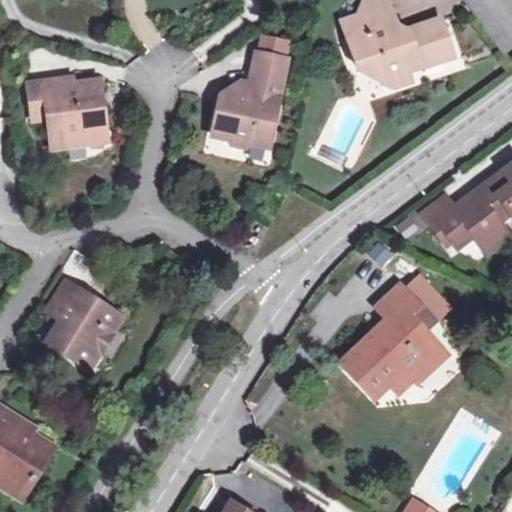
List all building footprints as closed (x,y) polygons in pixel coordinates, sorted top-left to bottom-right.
[(369,11),(389,5),(387,0),(366,0),(365,0),(369,11)] [(369,11),(348,18),(354,36),(346,38),(355,68),(372,64),(377,84),(391,90),(409,84),(406,75),(452,60),(448,43),(439,46),(433,26),(409,32),(394,27),(389,5),(369,11)] [(354,36),(348,18),(341,20),(346,38),(354,36)] [(439,46),(448,43),(442,23),(433,26),(439,46)] [(249,82),(246,100),(236,98),(226,96),(218,101),(211,134),(224,136),(232,145),(247,148),(254,143),(268,146),(285,58),(255,51),(249,82)] [(372,64),(355,68),(356,72),(377,84),(372,64)] [(72,79),(61,81),(62,88),(73,86),(72,79)] [(236,98),(246,100),(249,82),(240,80),(236,98)] [(62,88),(61,81),(39,85),(46,122),(62,119),(67,149),(85,146),(83,130),(106,126),(105,114),(99,115),(97,102),(102,101),(98,81),(73,86),(62,88)] [(109,142),(106,126),(83,130),(85,146),(109,142)] [(492,189),(477,200),(495,223),(509,213),(511,217),(511,164),(488,182),(492,189)] [(492,189),(488,182),(472,193),(477,200),(492,189)] [(487,242),(502,231),(495,223),(477,200),(472,193),(432,222),(453,249),(470,236),(472,240),(487,242)] [(487,242),(472,240),(484,254),(507,238),(502,231),(487,242)] [(375,242),(367,256),(383,266),(392,252),(375,242)] [(43,341),(78,362),(88,346),(100,354),(122,318),(65,283),(49,310),(58,316),(43,341)] [(372,399),(387,385),(404,370),(412,379),(414,381),(443,354),(421,331),(431,322),(398,288),(377,307),(389,320),(340,363),(372,399)] [(91,370),(100,354),(88,346),(78,362),(91,370)] [(404,370),(387,385),(395,394),(412,379),(404,370)] [(23,430),(27,423),(0,406),(0,488),(4,491),(12,478),(30,489),(55,450),(33,436),(23,430)] [(37,429),(27,423),(23,430),(33,436),(37,429)] [(23,503),(30,489),(12,478),(4,491),(23,503)] [(424,511),(409,502),(403,511),(424,511)] [(247,511),(234,503),(228,511),(247,511)]
